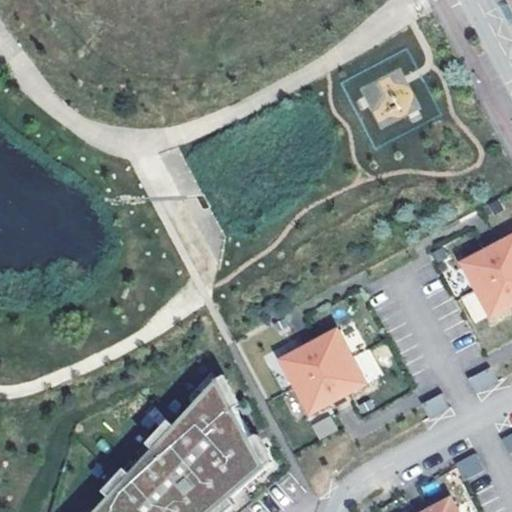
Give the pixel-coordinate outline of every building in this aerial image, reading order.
[(360,88),(371,108),(386,99),(375,80),(360,88)] [(511,238),(464,264),(493,319),(511,308),(511,238)] [(340,330),(283,360),(312,415),(369,385),(340,330)] [(367,382),(382,376),(369,348),(355,355),(367,382)] [(469,380),(477,395),(499,383),(491,369),(469,380)] [(98,511),(218,511),(269,469),(221,380),(98,511)] [(423,406),(430,420),(451,409),(443,394),(423,406)] [(319,439),(337,429),(329,415),(311,425),(319,439)] [(511,434),(503,439),(511,454),(511,452),(511,434)] [(477,453),(456,464),(465,481),(486,470),(477,453)] [(453,511),(448,502),(428,511),(453,511)]
